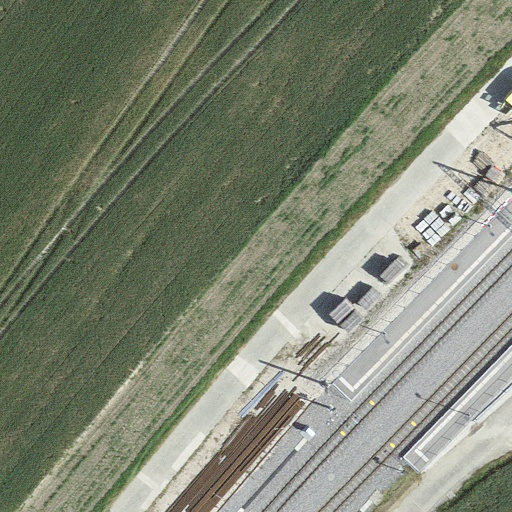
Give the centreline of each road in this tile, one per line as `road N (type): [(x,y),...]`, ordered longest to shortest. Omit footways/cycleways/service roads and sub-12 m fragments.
road 1 (track): [(511,77),(269,340),(127,511)]
road 2 (track): [(511,416),(418,511)]
